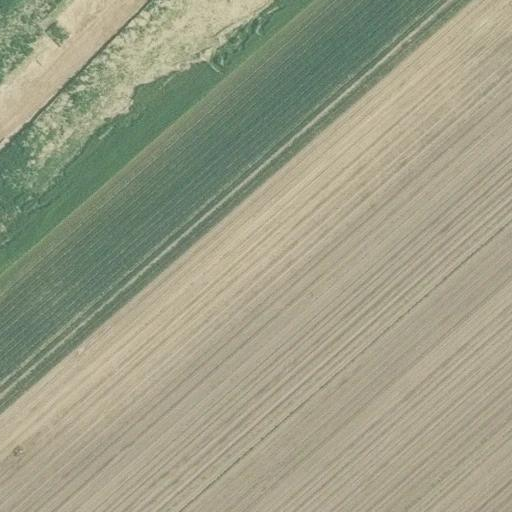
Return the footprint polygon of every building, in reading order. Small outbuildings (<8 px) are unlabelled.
[(18,0),(37,18),(54,0),(18,0)] [(208,15),(223,0),(192,0),(197,4),(188,13),(205,30),(214,21),(208,15)] [(197,39),(205,30),(188,13),(180,22),(162,4),(144,22),(173,51),(191,33),(197,39)] [(173,51),(144,22),(127,40),(144,57),(136,66),(153,82),(162,74),(156,68),(173,51)] [(133,107),(148,92),(113,57),(88,81),(101,94),(92,102),(124,134),(142,116),(133,107)] [(79,178),(97,160),(92,155),(108,138),(71,102),(48,125),(66,144),(56,155),(79,178)]
